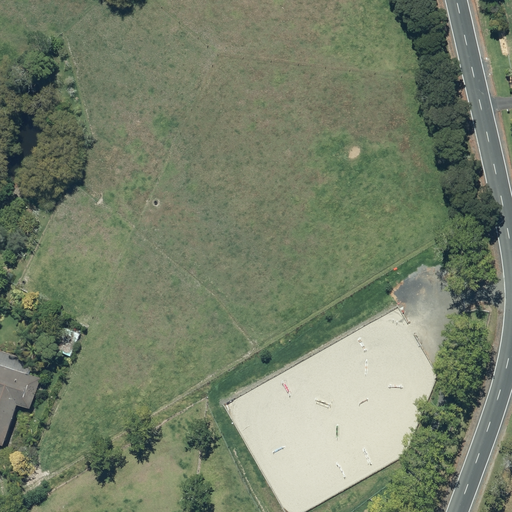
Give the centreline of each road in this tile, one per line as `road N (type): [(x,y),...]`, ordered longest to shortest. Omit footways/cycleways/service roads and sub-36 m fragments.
road 1 (unclassified): [(511,252),(456,0)]
road 2 (unclassified): [(456,511),(511,344)]
